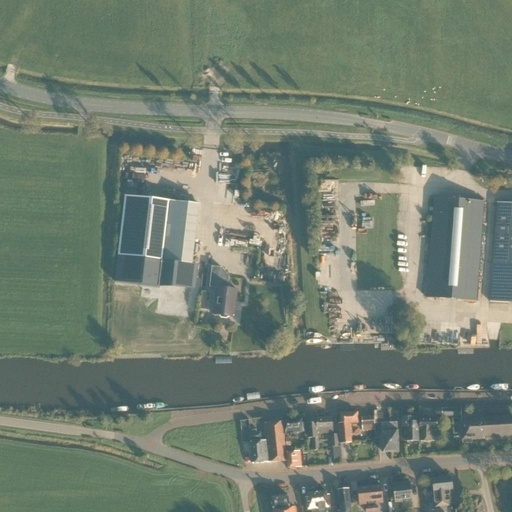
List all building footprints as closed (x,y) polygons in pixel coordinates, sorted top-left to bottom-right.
[(125,196),(115,281),(161,287),(161,282),(191,286),(193,264),(192,264),(194,242),(199,204),(125,196)] [(484,202),(433,198),(426,298),(476,302),(484,202)] [(511,303),(511,203),(497,203),(493,264),(490,302),(511,303)] [(223,268),(213,266),(211,287),(219,288),(215,315),(220,315),(222,318),(228,318),(230,317),(235,317),(238,290),(229,288),(230,276),(223,268)] [(203,290),(201,309),(207,310),(210,291),(203,290)] [(461,417),(461,409),(442,408),(442,417),(461,417)] [(357,423),(357,412),(339,413),(340,423),(338,423),(340,444),(351,443),(350,423),(357,423)] [(511,435),(511,416),(498,417),(482,418),(482,417),(461,418),(462,443),(471,443),(471,440),(484,439),(484,437),(498,436),(511,435)] [(332,433),(331,417),(315,419),(315,423),(307,424),(308,438),(312,438),(313,451),(318,450),(317,434),(332,433)] [(374,428),(374,425),(374,417),(361,418),(362,429),(374,428)] [(412,417),(401,417),(400,428),(405,428),(405,441),(418,442),(419,429),(419,422),(412,422),(412,417)] [(437,419),(419,418),(419,429),(421,429),(420,441),(431,442),(431,441),(434,441),(434,438),(435,438),(435,430),(436,430),(437,419)] [(302,423),(301,419),(284,420),(285,434),(306,432),(305,423),(302,423)] [(286,461),(282,421),(264,423),(266,441),(251,442),(250,442),(252,464),(269,462),(286,461)] [(389,423),(382,423),(381,424),(382,453),(390,452),(389,423)] [(397,423),(389,423),(390,452),(398,452),(397,430),(397,423)] [(301,467),(299,452),(286,453),(287,468),(301,467)] [(430,511),(450,511),(451,511),(452,510),(451,507),(450,490),(452,490),(451,478),(432,480),(433,491),(431,492),(432,505),(430,505),(430,511)] [(413,509),(410,482),(393,484),(395,502),(400,502),(401,510),(413,509)] [(369,487),(371,511),(376,511),(377,511),(377,506),(374,506),(373,502),(375,501),(376,504),(382,503),(380,485),(369,487)] [(371,511),(369,487),(357,488),(359,506),(366,505),(365,502),(368,502),(368,507),(365,507),(365,511),(371,511)] [(350,511),(348,489),(337,490),(339,511),(337,511),(350,511)] [(326,491),(316,492),(318,511),(325,511),(325,509),(330,508),(329,495),(326,495),(326,491)] [(318,511),(316,492),(307,493),(307,497),(304,497),(306,511),(311,511),(318,511)] [(295,511),(295,507),(289,508),(287,496),(271,497),(273,509),(272,509),(272,511),(295,511)]
